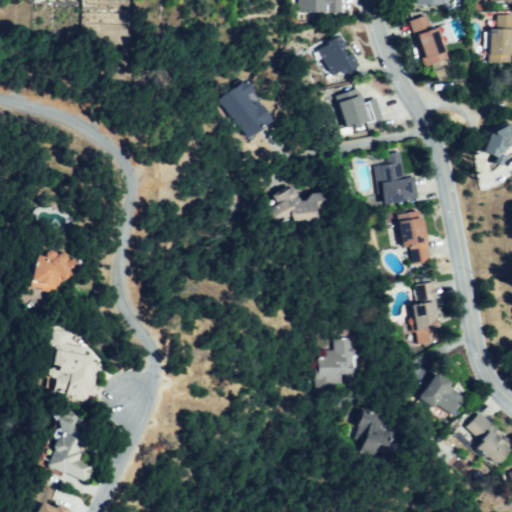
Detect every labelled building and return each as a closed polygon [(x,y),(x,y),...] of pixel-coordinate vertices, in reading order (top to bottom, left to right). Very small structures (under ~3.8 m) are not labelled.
[(337,0),(338,13),(296,14),(295,0),(337,0)] [(444,58),(422,68),(402,21),(418,15),(423,27),(430,25),(444,58)] [(509,15),(510,63),(482,63),(482,28),(494,28),(493,15),(509,15)] [(332,33),(311,48),(325,81),(349,64),(344,52),(337,57),(334,50),(339,47),(332,33)] [(210,97),(236,141),(259,119),(248,101),(242,106),(235,95),(241,89),(233,75),(210,97)] [(372,114),(337,128),(331,103),(349,95),(352,105),(368,98),(372,114)] [(474,152),(481,129),(495,121),(511,125),(511,141),(507,140),(504,146),(498,143),(495,149),(489,148),(486,155),(474,152)] [(391,149),(396,178),(408,175),(411,199),(375,207),(369,166),(380,164),(378,152),(391,149)] [(309,191),(292,203),(285,188),(273,197),(287,230),(317,209),(309,191)] [(389,222),(396,248),(400,246),(405,266),(423,259),(412,213),(389,222)] [(18,282),(23,258),(27,258),(29,248),(58,253),(57,257),(69,259),(63,291),(18,282)] [(414,301),(432,298),(429,281),(411,284),(414,301)] [(403,305),(423,300),(427,329),(424,330),(426,341),(409,345),(403,305)] [(45,329),(39,373),(55,376),(52,394),(75,400),(78,395),(86,395),(90,384),(84,382),(90,350),(58,344),(59,330),(45,329)] [(348,337),(347,378),(314,376),(315,349),(329,350),(330,336),(348,337)] [(418,394),(448,410),(453,397),(437,389),(440,381),(426,373),(418,394)] [(80,481),(45,466),(52,451),(45,447),(50,437),(54,439),(57,430),(50,426),(58,409),(90,421),(74,458),(86,462),(80,481)] [(388,431),(376,428),(380,414),(359,409),(353,434),(363,436),(359,452),(382,457),(388,431)] [(471,413),(462,430),(475,441),(472,449),(493,466),(501,450),(482,434),(486,425),(471,413)] [(511,503),(500,475),(511,470),(511,503)] [(27,511),(31,502),(46,509),(51,503),(67,511),(27,511)]
